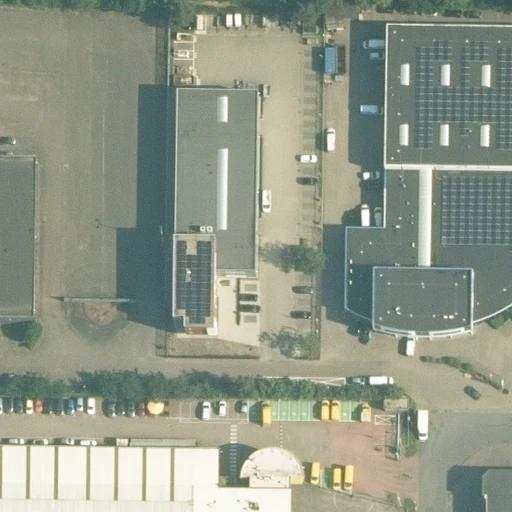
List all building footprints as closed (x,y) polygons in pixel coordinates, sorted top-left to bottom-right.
[(511,34),(387,32),(384,233),(346,232),(345,314),(346,314),(350,316),(358,320),(367,323),(373,326),(373,334),(388,338),(402,341),(417,342),(432,342),(447,341),(461,339),(476,335),(476,327),(484,324),(488,322),(494,319),(498,317),(502,315),(506,313),(510,311),(511,309),(511,34)] [(381,58),(382,40),(366,39),(366,58),(381,58)] [(176,328),(186,328),(186,339),(216,339),(216,279),(257,279),(259,98),(178,97),(174,329),(176,329),(176,328)] [(0,325),(31,326),(31,302),(33,165),(0,164),(0,325)] [(408,402),(384,402),(384,412),(408,412),(408,402)] [(287,511),(288,485),(301,485),(301,482),(300,480),(300,477),(299,474),(298,472),(296,469),(294,467),(293,465),(291,463),(288,461),(286,460),(283,458),(281,457),(278,456),(275,455),(273,455),(270,455),(267,455),(264,455),(261,456),(259,457),(256,458),(253,459),(251,461),(249,462),(247,464),(245,466),(243,468),(241,471),(240,473),(239,476),(238,479),(238,481),(237,484),(239,484),(239,488),(235,488),(226,485),(226,480),(216,480),(216,455),(0,451),(0,511),(287,511)] [(511,511),(511,477),(489,477),(483,484),(483,502),(487,502),(486,511),(511,511)]
